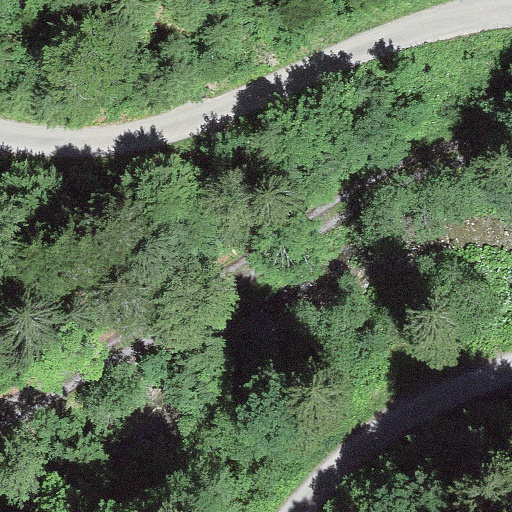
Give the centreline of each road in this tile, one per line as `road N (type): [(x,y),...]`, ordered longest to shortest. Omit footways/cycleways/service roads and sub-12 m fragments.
road 1 (track): [(511,143),(429,160),(0,414)]
road 2 (track): [(0,138),(93,143),(168,127),(433,24),(511,3)]
road 3 (track): [(511,367),(430,391),(308,511)]
